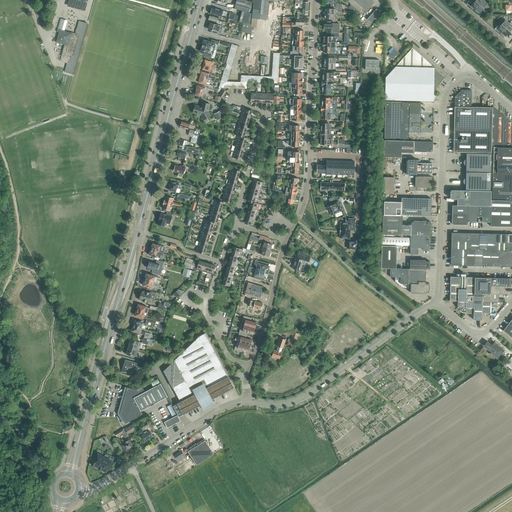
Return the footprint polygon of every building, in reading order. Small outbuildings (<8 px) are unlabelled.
[(71,0),(70,6),(84,10),(87,1),(86,0),(71,0)] [(249,13),(252,2),(243,0),(236,0),(234,8),(249,13)] [(278,3),(277,0),(253,0),(252,18),(251,25),(250,24),(242,23),(241,32),(251,34),(252,30),(253,30),(254,28),(256,28),(257,19),(267,20),(270,2),(278,3)] [(302,10),(302,14),(307,14),(307,11),(308,3),(302,2),(301,0),(295,0),(295,4),(300,4),(299,8),(302,8),(302,10)] [(346,0),(350,3),(349,13),(355,18),(363,8),(366,11),(374,3),(370,0),(346,0)] [(475,0),(472,3),(471,5),(472,6),(471,6),(474,9),(475,8),(475,9),(482,1),(482,0),(475,0)] [(476,9),(475,10),(476,10),(478,12),(479,12),(480,12),(485,7),(487,9),(489,7),(487,4),(482,1),(475,9),(476,9)] [(212,7),(210,14),(221,17),(223,11),(212,7)] [(371,22),(381,12),(377,8),(367,18),(371,22)] [(240,17),(234,15),(234,16),(233,20),(242,23),(250,24),(251,14),(241,12),(240,17)] [(226,23),(218,20),(217,20),(218,17),(209,15),(208,20),(216,22),(216,23),(225,26),(226,23)] [(283,17),(282,23),(282,27),(290,27),(290,23),(286,23),(286,17),(283,17)] [(502,22),(497,28),(498,29),(497,29),(497,30),(498,30),(500,32),(501,31),(501,32),(509,24),(502,18),(500,20),(502,22)] [(67,21),(61,19),(58,28),(60,29),(60,30),(59,31),(59,32),(58,34),(56,42),(64,45),(60,61),(67,63),(65,69),(64,72),(69,73),(83,22),(79,21),(75,34),(63,31),(64,30),(67,21)] [(511,23),(510,22),(509,24),(501,32),(502,32),(501,33),(502,33),(504,35),(505,35),(506,36),(511,30),(511,23)] [(208,29),(219,32),(219,33),(220,33),(222,26),(220,26),(210,23),(208,29)] [(332,24),(324,24),(324,30),(332,31),(332,32),(339,33),(339,25),(334,24),(332,24)] [(323,42),(335,42),(335,40),(336,40),(336,33),(331,33),(331,37),(323,36),(323,42)] [(202,45),(202,46),(213,49),(215,44),(218,45),(219,42),(211,39),(210,42),(204,40),(203,44),(204,44),(203,46),(202,46),(202,45)] [(229,81),(228,81),(237,45),(231,43),(220,87),(227,88),(229,81)] [(213,51),(213,49),(202,46),(201,47),(202,47),(202,46),(203,47),(203,49),(201,48),(200,52),(203,52),(202,55),(211,58),(213,52),(214,51),(213,51)] [(303,52),(303,47),(292,46),(292,52),(290,51),(290,54),(297,55),(297,52),(303,52)] [(433,91),(444,78),(434,69),(434,68),(420,55),(412,48),(385,77),(385,100),(429,101),(429,95),(433,95),(433,91)] [(390,54),(388,56),(389,57),(393,60),(399,53),(394,49),(390,54)] [(324,58),(324,63),(338,64),(338,63),(338,62),(335,62),(335,60),(335,58),(335,56),(327,55),(327,58),(324,58)] [(213,61),(205,59),(203,64),(216,68),(216,65),(213,64),(214,62),(213,61)] [(365,67),(365,70),(378,71),(379,67),(379,60),(365,59),(365,67)] [(291,78),(293,78),(302,78),(302,73),(298,73),(299,70),(292,69),(291,73),(291,78)] [(209,74),(201,72),(200,77),(211,80),(214,81),(215,79),(211,78),(208,77),(209,74)] [(210,83),(211,80),(200,77),(198,83),(205,85),(208,87),(213,88),(213,86),(206,84),(207,82),(210,83)] [(205,87),(198,85),(196,90),(207,93),(207,91),(204,90),(205,87)] [(492,131),(492,107),(471,107),(471,90),(462,90),(454,97),(454,130),(492,131)] [(204,120),(211,116),(208,111),(210,105),(202,102),(201,107),(195,105),(193,113),(201,115),(204,120)] [(385,102),(385,124),(418,125),(418,123),(420,123),(420,121),(419,121),(419,113),(420,113),(420,102),(401,102),(385,102)] [(494,147),(511,147),(511,123),(492,105),(492,107),(492,131),(491,147),(494,147)] [(241,114),(250,117),(251,111),(243,108),(241,114)] [(214,114),(217,120),(223,116),(220,111),(214,114)] [(239,119),(252,123),(252,122),(249,121),(250,117),(241,114),(239,119)] [(180,127),(188,129),(189,126),(191,126),(192,124),(181,121),(180,127)] [(249,132),(246,131),(247,127),(238,124),(236,130),(249,133),(249,132)] [(418,127),(418,125),(385,124),(384,138),(408,139),(409,132),(418,132),(419,127),(418,127)] [(193,140),(192,142),(196,143),(196,141),(197,138),(199,132),(190,130),(188,136),(192,137),(191,139),(193,140)] [(235,135),(247,138),(244,137),(245,133),(249,134),(249,133),(236,130),(235,135)] [(492,131),(454,130),(453,152),(491,153),(491,147),(492,131)] [(245,142),(247,138),(235,135),(238,136),(236,141),(249,145),(249,144),(245,142)] [(179,148),(179,149),(187,151),(196,154),(198,155),(199,150),(188,147),(184,145),(182,145),(184,140),(176,138),(174,144),(179,145),(179,146),(180,146),(179,148)] [(332,145),(332,147),(344,148),(344,143),(344,139),(342,139),(338,139),(338,142),(333,142),(332,142),(332,145)] [(414,141),(384,140),(384,159),(400,160),(400,158),(401,158),(401,153),(413,153),(413,151),(414,141)] [(414,141),(413,151),(432,152),(433,142),(414,141)] [(242,153),(243,149),(235,146),(233,151),(246,155),(246,154),(242,153)] [(494,160),(511,160),(511,147),(494,147),(494,160)] [(179,150),(177,150),(175,156),(178,157),(177,160),(183,161),(184,162),(187,152),(186,152),(187,151),(179,149),(179,150)] [(288,151),(287,157),(299,157),(299,152),(294,152),(294,149),(288,149),(288,151)] [(233,151),(231,157),(240,159),(242,155),(245,156),(246,155),(233,151)] [(466,165),(466,171),(491,172),(491,154),(466,153),(466,159),(464,160),(463,163),(466,165)] [(384,159),(383,163),(383,170),(383,173),(400,174),(400,170),(400,160),(384,159)] [(494,173),(511,173),(511,160),(494,160),(494,173)] [(432,163),(417,163),(416,173),(432,174),(432,163)] [(175,165),(173,171),(179,173),(178,176),(182,177),(183,174),(183,175),(185,168),(185,167),(180,165),(180,166),(175,165)] [(229,174),(242,178),(242,177),(239,176),(240,171),(231,169),(229,174)] [(465,178),(464,179),(463,181),(490,182),(490,173),(466,172),(465,178)] [(511,200),(511,173),(494,173),(493,173),(492,186),(492,200),(511,200)] [(383,185),(394,186),(394,178),(383,177),(383,185)] [(423,177),(415,177),(415,187),(423,188),(423,177)] [(423,177),(423,188),(431,188),(432,177),(423,177)] [(237,182),(228,179),(226,184),(239,188),(239,187),(235,186),(237,182)] [(252,185),(265,189),(265,188),(261,187),(263,183),(254,180),(252,185)] [(465,190),(490,191),(490,182),(463,181),(463,182),(465,184),(465,190)] [(170,184),(168,190),(176,192),(179,193),(180,189),(177,188),(179,184),(170,182),(170,184)] [(383,185),(383,194),(394,194),(394,186),(383,185)] [(236,197),(232,196),(234,192),(225,190),(223,195),(236,199),(236,197)] [(450,191),(450,192),(450,197),(450,198),(450,199),(451,199),(452,199),(457,199),(457,205),(468,206),(479,206),(490,206),(491,200),(491,191),(490,191),(465,190),(451,190),(450,191)] [(258,197),(260,193),(251,191),(249,196),(261,199),(262,198),(258,197)] [(296,194),(287,193),(285,192),(280,192),(278,191),(277,194),(285,195),(287,195),(286,198),(288,199),(287,202),(293,202),(293,199),(294,199),(295,195),(296,195),(296,194)] [(235,200),(236,199),(223,195),(222,200),(230,203),(232,199),(235,200)] [(165,196),(164,202),(176,206),(180,207),(180,204),(172,202),(173,199),(165,196)] [(249,196),(248,201),(259,204),(260,204),(257,203),(258,200),(261,201),(261,199),(249,196)] [(330,202),(326,204),(331,215),(341,211),(338,201),(340,200),(341,200),(340,197),(334,197),(328,196),(329,199),(330,202)] [(431,208),(431,199),(401,198),(401,202),(384,202),(384,215),(402,215),(431,216),(431,209),(431,208)] [(214,199),(213,205),(221,207),(223,202),(214,199)] [(511,200),(492,200),(491,200),(490,206),(490,209),(492,209),(511,209),(511,200)] [(258,210),(259,204),(248,201),(247,201),(250,202),(249,207),(258,210)] [(175,208),(176,206),(164,202),(162,208),(168,210),(167,212),(172,214),(173,211),(170,210),(171,206),(172,206),(172,207),(175,208)] [(468,206),(457,205),(452,205),(452,213),(468,214),(468,206)] [(468,206),(468,214),(467,222),(475,222),(476,217),(479,217),(479,206),(468,206)] [(479,206),(479,217),(482,217),(482,222),(490,222),(490,209),(490,206),(479,206)] [(511,209),(492,209),(490,209),(490,222),(490,226),(511,226),(511,209)] [(166,223),(169,224),(172,214),(167,212),(166,215),(161,213),(158,224),(164,226),(165,223),(166,223)] [(468,214),(452,213),(451,223),(453,225),(467,225),(467,222),(468,214)] [(340,222),(340,230),(350,230),(350,221),(355,222),(355,218),(355,215),(349,216),(349,218),(346,218),(345,222),(340,222)] [(382,234),(394,234),(402,235),(402,225),(402,215),(384,215),(382,215),(382,234)] [(253,225),(255,220),(246,217),(244,223),(253,225)] [(410,225),(402,225),(402,235),(410,235),(426,235),(429,235),(430,235),(430,234),(430,233),(430,232),(430,231),(430,229),(430,228),(430,226),(430,225),(430,224),(430,222),(430,221),(428,221),(427,222),(426,221),(414,221),(410,224),(410,225)] [(349,239),(350,230),(340,230),(339,238),(347,238),(347,248),(355,249),(355,240),(349,239)] [(479,233),(451,233),(451,249),(466,249),(474,250),(478,250),(479,233)] [(486,250),(487,234),(479,233),(478,250),(482,250),(486,250)] [(382,245),(409,246),(409,237),(394,237),(394,234),(382,234),(382,245)] [(498,250),(511,250),(511,242),(495,242),(495,234),(487,234),(486,250),(490,250),(497,250),(498,250)] [(495,242),(511,242),(511,234),(495,234),(495,242)] [(430,235),(426,235),(410,235),(410,254),(418,254),(418,248),(422,248),(422,250),(429,250),(429,243),(430,243),(430,235)] [(260,243),(259,247),(270,250),(272,244),(264,242),(263,244),(260,243)] [(164,250),(165,247),(152,244),(151,249),(163,253),(164,250)] [(381,268),(396,269),(396,246),(381,245),(381,268)] [(206,248),(197,246),(195,251),(204,254),(206,248)] [(233,247),(231,252),(240,255),(242,250),(233,247)] [(270,250),(259,247),(258,250),(261,251),(260,254),(268,256),(269,257),(270,253),(269,252),(270,250)] [(151,249),(149,255),(152,256),(155,257),(160,258),(161,255),(162,256),(163,253),(151,249)] [(466,249),(451,249),(450,265),(466,265),(466,249)] [(466,249),(466,265),(474,266),(474,250),(466,249)] [(474,250),(474,266),(482,266),(482,250),(478,250),(474,250)] [(482,250),(482,266),(490,266),(490,250),(486,250),(482,250)] [(490,250),(490,266),(498,266),(498,250),(497,250),(490,250)] [(511,250),(498,250),(498,266),(511,266),(511,250)] [(297,252),(295,258),(292,269),(301,271),(303,263),(304,263),(305,260),(308,261),(309,257),(297,252)] [(196,260),(195,260),(187,257),(186,259),(185,260),(183,266),(193,269),(196,260)] [(149,261),(147,268),(153,269),(152,273),(159,275),(163,262),(159,261),(158,260),(156,260),(156,263),(149,261)] [(256,269),(268,272),(267,272),(267,269),(268,270),(269,266),(268,266),(269,263),(259,260),(256,269)] [(196,270),(202,271),(204,263),(199,261),(197,266),(196,266),(194,271),(196,271),(196,270)] [(213,274),(215,266),(210,264),(207,273),(213,274)] [(268,272),(256,269),(256,270),(255,270),(255,271),(256,271),(254,277),(264,280),(265,277),(266,278),(267,274),(266,274),(267,272),(268,272)] [(402,283),(402,288),(407,288),(407,269),(390,269),(390,277),(395,277),(395,281),(400,281),(400,283),(402,283)] [(407,269),(407,288),(410,288),(410,293),(426,293),(429,290),(429,284),(425,284),(425,281),(426,269),(425,269),(419,269),(414,269),(409,269),(408,269),(407,269)] [(145,277),(144,280),(158,284),(159,280),(156,279),(157,277),(158,275),(150,272),(149,275),(146,274),(145,275),(145,276),(145,277)] [(450,277),(450,301),(457,301),(458,277),(450,277)] [(458,277),(457,301),(457,307),(459,307),(459,308),(460,310),(461,311),(463,312),(465,312),(466,277),(458,277)] [(473,314),(474,277),(466,277),(465,312),(465,313),(473,314)] [(473,314),(473,320),(482,320),(482,313),(481,313),(482,302),(482,294),(490,294),(490,286),(490,278),(474,277),(473,314)] [(231,286),(232,281),(224,278),(222,284),(231,286)] [(505,286),(511,287),(511,278),(490,278),(490,286),(505,286)] [(157,287),(158,284),(144,280),(144,282),(143,282),(143,284),(143,285),(148,287),(148,289),(151,290),(152,291),(154,285),(157,287)] [(263,287),(248,283),(245,291),(244,291),(243,295),(246,296),(247,294),(260,298),(263,287)] [(499,294),(505,294),(505,286),(490,286),(490,294),(499,294)] [(153,291),(147,289),(146,292),(145,291),(145,292),(141,290),(140,295),(150,298),(155,299),(157,292),(153,291)] [(498,302),(499,294),(490,294),(482,294),(482,302),(490,302),(498,302)] [(253,307),(252,309),(257,310),(257,308),(261,309),(262,303),(252,300),(252,301),(248,300),(247,305),(251,306),(253,307)] [(159,304),(158,308),(163,309),(165,306),(169,307),(170,303),(166,302),(162,301),(162,305),(159,304)] [(481,313),(482,313),(490,313),(490,302),(482,302),(481,313)] [(136,310),(135,315),(145,318),(147,313),(145,313),(136,310)] [(251,318),(244,316),(241,324),(255,328),(256,322),(250,321),(251,318)] [(145,324),(144,323),(143,323),(139,322),(135,320),(134,322),(133,323),(132,325),(133,326),(142,328),(143,329),(145,324)] [(159,325),(146,321),(145,324),(158,327),(156,332),(161,333),(163,326),(159,325)] [(511,325),(509,323),(503,330),(511,337),(511,325)] [(253,334),(255,328),(241,324),(239,333),(246,335),(247,332),(253,334)] [(141,331),(142,328),(133,326),(131,331),(145,335),(144,337),(143,337),(143,340),(149,342),(150,336),(151,334),(145,332),(141,331)] [(177,403),(182,414),(234,387),(205,333),(198,337),(174,360),(184,380),(172,387),(180,402),(177,403)] [(239,333),(236,341),(250,345),(252,339),(246,338),(246,335),(239,333)] [(277,351),(274,350),(272,356),(279,359),(281,352),(280,352),(281,348),(282,348),(285,339),(279,337),(277,346),(279,347),(277,351)] [(139,350),(141,342),(130,339),(128,347),(139,350)] [(234,350),(242,352),(242,349),(248,351),(250,345),(236,341),(234,350)] [(495,342),(493,346),(486,341),(483,345),(498,358),(504,350),(495,342)] [(139,350),(128,347),(126,354),(137,357),(138,354),(135,353),(137,349),(139,350)] [(142,365),(143,362),(137,360),(136,363),(125,360),(122,372),(124,372),(126,373),(129,374),(129,371),(134,372),(137,364),(142,365)] [(142,387),(136,390),(127,387),(120,413),(125,423),(143,414),(141,411),(167,397),(160,383),(145,392),(142,387)] [(180,421),(177,415),(164,422),(167,428),(180,421)] [(145,433),(141,435),(142,437),(141,437),(143,440),(144,440),(145,441),(153,436),(149,430),(150,430),(152,432),(154,431),(150,423),(141,428),(145,433)] [(132,424),(124,428),(128,434),(135,430),(132,424)] [(124,428),(115,433),(117,436),(122,433),(124,437),(128,435),(128,434),(124,428)] [(126,441),(125,441),(121,444),(125,452),(134,446),(129,439),(126,441)] [(187,451),(196,465),(213,453),(204,440),(187,451)] [(182,450),(174,454),(177,459),(185,455),(182,450)] [(95,465),(98,467),(104,457),(98,453),(95,458),(94,457),(92,460),(93,461),(91,465),(94,466),(95,465)] [(113,462),(104,457),(98,467),(99,468),(98,469),(101,470),(102,469),(106,472),(109,465),(111,466),(113,462)]
